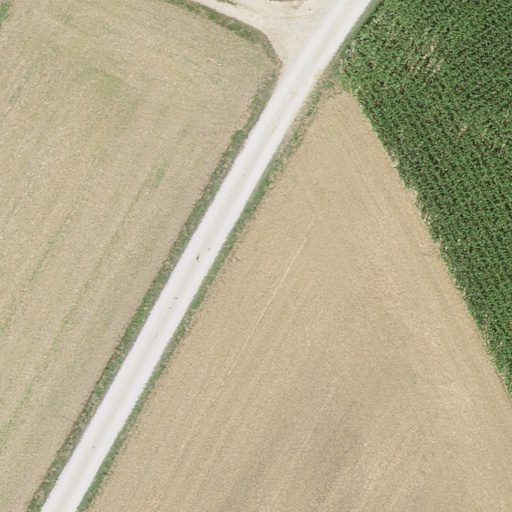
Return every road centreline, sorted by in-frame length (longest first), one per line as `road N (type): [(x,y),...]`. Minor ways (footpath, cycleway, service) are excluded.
road 1 (track): [(53,511),(311,47),(347,0)]
road 2 (track): [(311,47),(199,0)]
